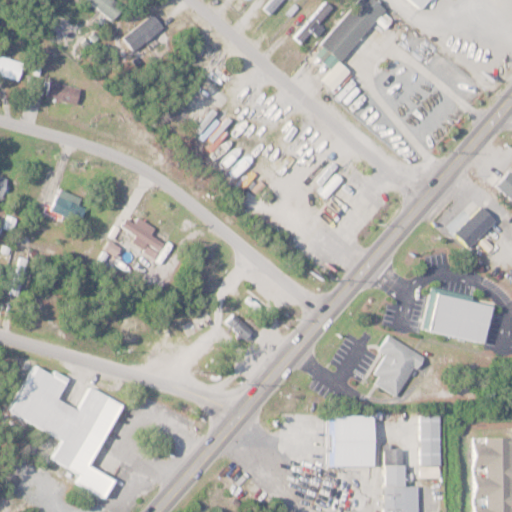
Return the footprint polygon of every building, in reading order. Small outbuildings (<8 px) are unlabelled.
[(268,16),(279,0),(264,0),(258,9),(268,16)] [(378,9),(367,0),(352,0),(307,56),(328,72),(378,9)] [(403,0),(415,10),(423,0),(403,0)] [(328,9),(321,3),(290,38),(297,44),(328,9)] [(123,36),(134,50),(164,26),(153,12),(123,36)] [(0,73),(17,79),(23,62),(0,54),(0,73)] [(74,103),(78,86),(50,79),(46,96),(74,103)] [(505,169),(511,175),(511,204),(491,185),(505,169)] [(51,206),(78,219),(87,200),(60,187),(51,206)] [(477,207),(501,232),(489,243),(480,233),(464,248),(449,234),(477,207)] [(151,234),(155,227),(138,216),(134,222),(126,217),(120,225),(136,236),(132,243),(152,256),(156,250),(158,251),(164,242),(151,234)] [(477,245),(483,250),(477,258),(471,253),(477,245)] [(427,289),(487,302),(486,310),(490,311),(483,346),(418,332),(427,289)] [(225,321),(244,336),(252,328),(233,312),(225,321)] [(384,334),(419,356),(394,398),(372,385),(377,377),(371,374),(382,356),(373,351),(384,334)] [(10,412),(63,438),(52,459),(81,473),(76,483),(104,497),(114,477),(90,465),(122,402),(90,386),(79,409),(58,398),(68,377),(55,370),(53,373),(34,364),(10,412)] [(416,416),(435,416),(435,465),(415,464),(416,416)] [(326,418),(369,418),(369,468),(326,467),(326,418)] [(483,438),(511,438),(511,511),(471,511),(471,508),(484,508),(484,496),(468,496),(468,478),(482,478),(482,465),(467,465),(467,446),(483,446),(483,438)] [(380,511),(380,446),(388,446),(388,449),(398,449),(398,487),(413,487),(413,511),(380,511)] [(416,468),(436,468),(436,479),(416,479),(416,468)]
